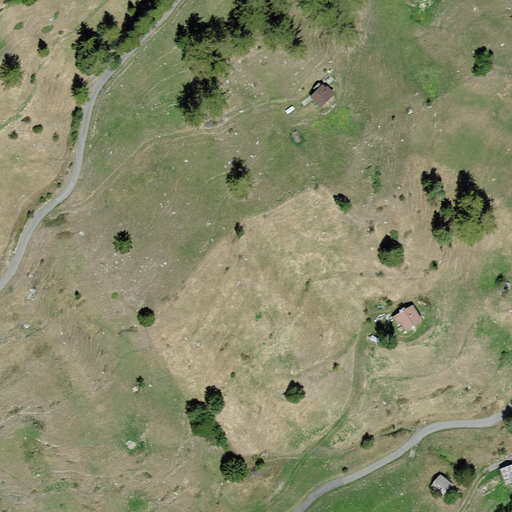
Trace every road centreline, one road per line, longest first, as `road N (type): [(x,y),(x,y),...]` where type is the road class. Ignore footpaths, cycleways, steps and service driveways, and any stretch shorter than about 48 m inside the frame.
road 1 (residential): [(0,285),(35,222),(74,179),(95,88),(175,0)]
road 2 (residential): [(511,405),(493,421),(432,428),(296,511)]
